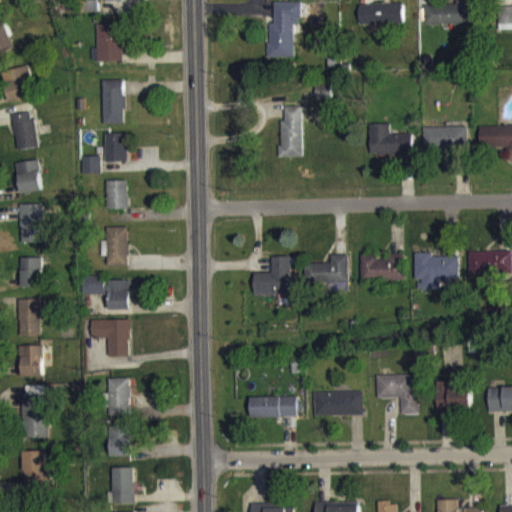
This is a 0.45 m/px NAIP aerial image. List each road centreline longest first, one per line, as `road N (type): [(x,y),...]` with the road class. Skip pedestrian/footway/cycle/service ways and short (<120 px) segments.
road 1 (secondary): [(194,0),(206,210),(208,511)]
road 2 (residential): [(206,210),(511,199)]
road 3 (residential): [(208,453),(511,451)]
